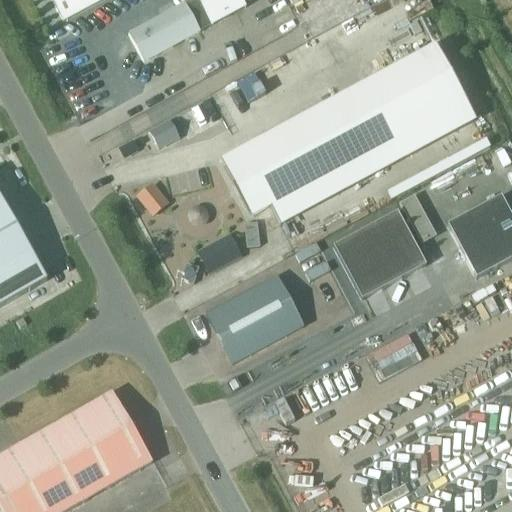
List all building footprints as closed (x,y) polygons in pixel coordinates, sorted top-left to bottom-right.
[(50,0),(63,24),(108,0),(50,0)] [(128,36),(144,64),(245,9),(240,0),(195,0),(196,1),(185,6),(184,5),(128,36)] [(240,156),(225,164),(251,213),(267,205),(279,228),(280,227),(270,209),(465,104),(434,47),(238,152),(240,156)] [(178,113),(191,139),(226,122),(213,96),(178,113)] [(173,119),(151,130),(161,149),(183,138),(173,119)] [(455,184),(464,200),(501,181),(492,165),(455,184)] [(156,183),(138,195),(154,218),(172,205),(156,183)] [(0,195),(0,308),(45,282),(0,203),(0,196),(0,195)] [(398,207),(420,246),(434,239),(412,199),(398,207)] [(475,281),(511,261),(511,220),(500,199),(447,227),(475,281)] [(333,249),(361,302),(425,268),(397,214),(333,249)] [(259,249),(265,227),(250,223),(244,244),(259,249)] [(210,273),(244,259),(234,235),(200,249),(210,273)] [(330,271),(320,250),(311,255),(308,251),(301,254),(314,279),(330,271)] [(232,367),(303,329),(276,279),(205,317),(232,367)] [(0,511),(68,511),(151,465),(111,395),(0,458),(0,511)]
